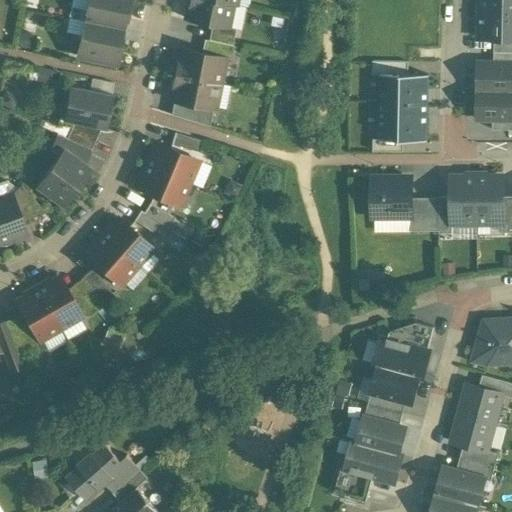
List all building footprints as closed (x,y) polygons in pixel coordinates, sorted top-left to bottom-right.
[(129,0),(87,0),(86,9),(87,9),(124,17),(126,17),(129,0)] [(231,3),(214,0),(189,0),(186,18),(211,23),(226,26),(231,4),(231,3)] [(421,0),(373,0),(373,31),(421,31),(421,0)] [(511,0),(479,0),(480,11),(511,11),(511,0)] [(124,17),(87,9),(85,20),(122,28),(124,17)] [(511,11),(480,11),(479,37),(494,37),(511,37),(511,11)] [(122,28),(85,20),(83,31),(120,38),(122,28)] [(226,26),(211,23),(208,39),(232,44),(235,27),(226,26)] [(83,31),(81,30),(76,54),(116,62),(121,39),(120,38),(83,31)] [(511,37),(494,37),(494,51),(511,51),(511,37)] [(208,39),(204,39),(201,52),(223,57),(230,59),(233,45),(232,44),(208,39)] [(201,52),(180,48),(175,73),(218,82),(223,57),(201,52)] [(511,51),(494,51),(494,63),(511,63),(511,51)] [(511,63),(494,63),(479,63),(478,90),(511,90),(511,63)] [(218,82),(175,73),(169,99),(173,100),(209,107),(213,108),(218,82)] [(381,100),(428,101),(429,74),(382,73),(381,100)] [(112,94),(69,85),(68,90),(64,89),(62,102),(65,102),(62,119),(74,122),(72,125),(96,136),(100,127),(105,128),(112,94)] [(511,90),(478,90),(477,117),(493,117),(511,117),(511,90)] [(209,107),(173,100),(171,114),(205,124),(209,107)] [(427,141),(428,101),(381,100),(380,139),(427,141)] [(511,117),(493,117),(492,129),(511,129),(511,117)] [(96,136),(72,125),(66,138),(90,149),(96,136)] [(202,140),(174,132),(171,143),(198,151),(202,140)] [(66,138),(58,134),(51,148),(60,152),(62,149),(83,164),(90,149),(66,138)] [(198,160),(156,142),(147,164),(188,182),(198,160)] [(83,164),(62,149),(60,152),(37,185),(63,204),(89,168),(83,164)] [(188,182),(147,164),(137,186),(179,204),(188,182)] [(477,222),(477,176),(451,176),(451,196),(451,222),(452,222),(477,222)] [(503,176),(477,176),(477,222),(502,222),(503,222),(503,196),(503,176)] [(412,177),(372,177),(372,216),(411,215),(412,215),(412,197),(412,177)] [(45,211),(20,184),(11,193),(22,224),(36,219),(45,211)] [(11,193),(0,197),(0,242),(26,233),(22,224),(11,193)] [(511,195),(503,196),(503,222),(502,222),(502,232),(511,232),(511,195)] [(451,222),(451,196),(439,196),(438,197),(439,230),(439,233),(452,232),(452,222),(451,222)] [(439,230),(438,197),(412,197),(412,215),(411,215),(411,231),(439,230)] [(174,217),(150,202),(143,212),(167,227),(174,217)] [(171,229),(143,212),(140,209),(134,220),(164,239),(171,229)] [(152,247),(118,217),(102,235),(136,265),(152,247)] [(136,265),(102,235),(86,253),(120,283),(136,265)] [(115,296),(92,268),(82,276),(82,277),(98,296),(104,303),(105,304),(115,296)] [(58,276),(38,288),(60,327),(79,316),(81,315),(80,314),(72,300),(58,276)] [(82,277),(72,285),(79,296),(72,300),(80,314),(89,315),(84,305),(98,296),(82,277)] [(60,327),(38,288),(17,300),(39,338),(39,339),(41,339),(60,327)] [(98,296),(84,305),(89,315),(104,303),(98,296)] [(79,316),(60,327),(67,340),(68,341),(87,330),(79,316)] [(24,328),(18,317),(6,322),(14,345),(29,336),(34,346),(39,338),(30,324),(24,328)] [(511,318),(484,320),(474,359),(488,363),(511,361),(511,318)] [(5,321),(0,322),(0,352),(2,352),(4,359),(17,354),(17,353),(14,345),(6,322),(5,321)] [(109,326),(104,341),(127,350),(132,334),(109,326)] [(60,327),(41,339),(48,351),(65,341),(67,340),(60,327)] [(29,336),(14,345),(17,353),(34,346),(29,336)] [(419,376),(423,377),(431,350),(381,336),(374,363),(379,365),(419,376)] [(412,402),(419,376),(379,365),(372,391),(412,402)] [(511,381),(482,374),(479,386),(503,393),(503,394),(511,396),(511,381)] [(479,386),(467,383),(459,412),(495,422),(503,394),(503,393),(479,386)] [(403,413),(368,403),(365,416),(399,425),(403,413)] [(495,422),(459,412),(451,441),(463,444),(487,451),(488,450),(495,422)] [(399,425),(365,416),(357,442),(398,453),(405,427),(399,425)] [(106,441),(93,451),(92,450),(78,462),(79,464),(67,475),(86,497),(99,486),(100,488),(106,483),(114,476),(113,474),(125,463),(121,459),(106,441)] [(357,442),(353,441),(346,466),(345,467),(373,475),(395,481),(402,454),(398,453),(357,442)] [(487,451),(463,444),(460,456),(495,465),(498,452),(488,450),(487,451)] [(125,463),(113,474),(114,476),(106,483),(114,491),(140,468),(127,453),(121,459),(125,463)] [(495,465),(460,456),(457,470),(485,477),(484,478),(491,480),(495,465)] [(346,466),(341,465),(334,492),(366,500),(373,475),(345,467),(346,466)] [(457,470),(444,466),(437,493),(477,504),(484,478),(485,477),(457,470)] [(114,491),(113,492),(121,501),(138,486),(148,477),(140,468),(114,491)] [(160,511),(161,511),(138,486),(121,501),(107,511),(160,511)] [(475,511),(477,504),(437,493),(431,511),(475,511)]
